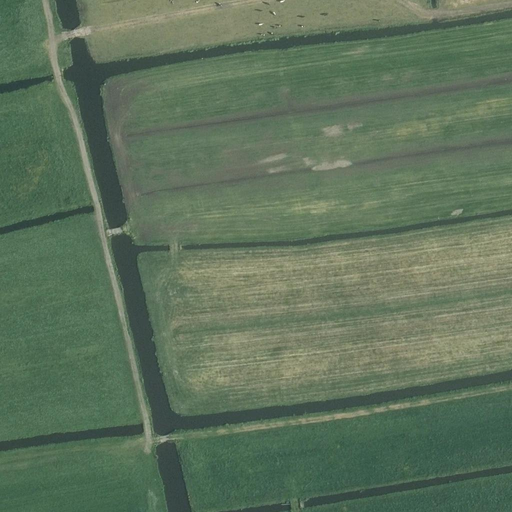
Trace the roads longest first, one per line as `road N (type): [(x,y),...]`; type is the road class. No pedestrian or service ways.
road 1 (track): [(145,439),(52,36)]
road 2 (track): [(52,36),(269,0)]
road 3 (track): [(0,470),(174,437)]
road 4 (track): [(396,0),(441,16),(511,6)]
